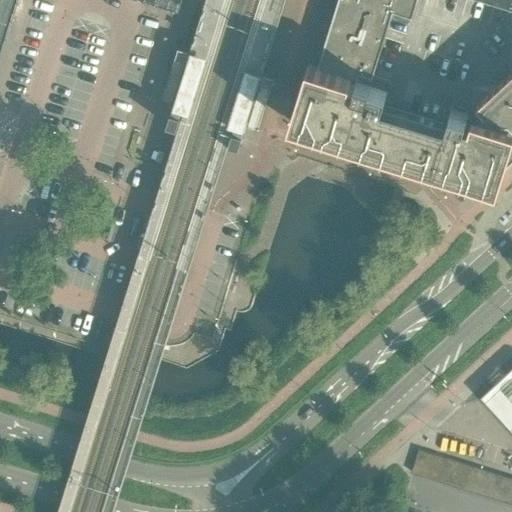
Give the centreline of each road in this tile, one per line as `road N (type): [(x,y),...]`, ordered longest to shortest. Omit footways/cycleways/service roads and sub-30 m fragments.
road 1 (tertiary): [(511,235),(283,440),(219,477)]
road 2 (tertiary): [(253,511),(299,484),(511,288)]
road 3 (tertiary): [(219,477),(137,474),(0,431)]
road 4 (tertiary): [(0,471),(137,511)]
